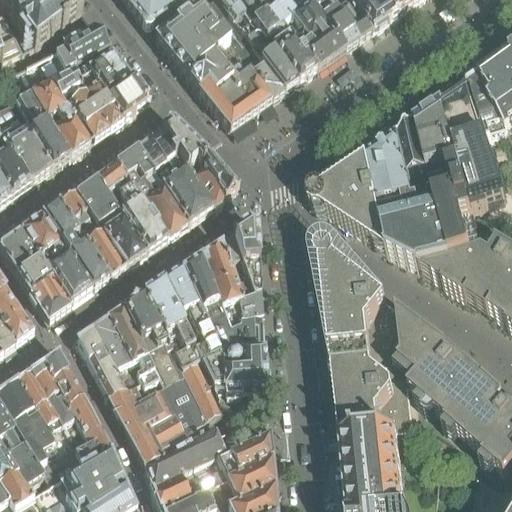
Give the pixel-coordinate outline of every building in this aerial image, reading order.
[(0,0),(0,72),(21,62),(13,46),(0,52),(0,14),(2,18),(33,57),(59,38),(81,22),(74,12),(64,0),(0,0)] [(149,36),(201,0),(115,0),(132,21),(143,35),(149,36)] [(253,30),(247,22),(228,0),(223,0),(212,7),(245,49),(259,39),(253,30)] [(291,49),(282,37),(279,39),(272,30),(248,0),(228,0),(247,22),(252,18),(258,26),(253,30),(259,39),(265,48),(264,50),(297,92),(297,93),(316,80),(303,60),(300,62),(291,49)] [(290,15),(277,0),(248,0),(272,30),(290,15)] [(358,51),(325,6),(320,0),(307,0),(304,3),(344,61),(358,51)] [(371,42),(340,0),(331,0),(325,6),(358,51),(371,42)] [(340,0),(371,42),(388,30),(388,31),(397,25),(379,0),(340,0)] [(424,7),(419,0),(379,0),(397,25),(424,7)] [(304,3),(290,15),(272,30),(279,39),(282,37),(292,30),(301,42),(291,49),(300,62),(303,60),(316,80),(344,61),(304,3)] [(284,102),(251,59),(252,58),(245,49),(212,7),(199,16),(239,68),(237,69),(269,112),(284,102)] [(269,112),(237,69),(239,68),(199,16),(186,26),(185,25),(174,34),(154,48),(185,86),(185,87),(197,102),(229,140),(255,122),(269,112)] [(51,63),(3,87),(15,111),(27,104),(48,92),(89,154),(92,152),(109,140),(110,139),(122,132),(122,131),(89,78),(87,79),(82,73),(109,58),(93,36),(92,36),(92,37),(61,53),(64,57),(51,63)] [(297,92),(264,50),(265,48),(259,39),(245,49),(252,58),(251,59),(284,102),(297,92)] [(111,61),(98,69),(100,71),(118,98),(132,88),(111,61)] [(511,68),(510,69),(511,70),(485,89),(469,100),(487,154),(507,146),(511,153),(511,68)] [(100,71),(89,78),(122,131),(134,122),(144,115),(145,115),(146,107),(132,88),(118,98),(100,71)] [(48,92),(27,104),(46,130),(56,123),(63,134),(53,141),(70,167),(89,154),(48,92)] [(504,206),(487,154),(469,100),(468,99),(443,117),(475,222),(489,216),(487,212),(504,206)] [(27,104),(15,111),(27,132),(30,130),(35,139),(27,143),(51,180),(68,168),(70,167),(53,141),(46,130),(27,104)] [(9,112),(0,116),(0,146),(1,147),(30,194),(51,180),(27,143),(21,134),(9,112)] [(475,222),(443,117),(417,135),(418,135),(417,135),(438,211),(455,271),(461,269),(460,268),(484,262),(487,261),(475,222)] [(455,271),(438,211),(417,135),(399,148),(354,178),(358,197),(363,196),(365,207),(375,251),(373,253),(388,263),(420,280),(451,272),(455,271)] [(200,161),(193,154),(175,137),(172,137),(168,136),(160,142),(173,160),(169,162),(174,169),(178,166),(185,176),(184,177),(191,188),(203,180),(212,173),(207,167),(200,161)] [(173,160),(160,142),(147,152),(163,177),(175,170),(174,169),(169,162),(173,160)] [(0,146),(0,189),(12,207),(30,194),(1,147),(0,146)] [(163,177),(147,152),(135,160),(152,185),(163,177)] [(152,185),(135,160),(115,174),(114,174),(112,176),(127,196),(130,201),(142,193),(152,185)] [(212,219),(191,188),(184,177),(185,176),(178,166),(174,169),(175,170),(163,177),(152,185),(188,236),(212,219)] [(234,198),(212,173),(203,180),(226,210),(233,205),(233,202),(234,198)] [(127,196),(112,176),(93,190),(108,209),(127,196)] [(375,251),(365,207),(363,196),(358,197),(354,178),(322,199),(317,199),(312,201),(309,206),(309,211),(311,216),(316,219),(321,218),(373,253),(375,251)] [(226,210),(203,180),(191,188),(212,219),(226,210)] [(188,236),(152,185),(142,193),(177,244),(188,236)] [(0,215),(12,207),(0,189),(0,215)] [(125,233),(108,209),(93,190),(84,197),(74,203),(84,219),(93,233),(99,241),(114,231),(119,237),(125,233)] [(177,244),(142,193),(130,201),(143,219),(165,252),(177,244)] [(165,252),(143,219),(130,201),(127,196),(108,209),(125,233),(145,262),(147,264),(165,252)] [(84,219),(74,203),(57,216),(68,231),(84,219)] [(76,243),(68,231),(57,216),(20,242),(38,269),(52,259),(56,264),(62,259),(91,303),(109,291),(76,243)] [(125,280),(100,242),(92,248),(85,239),(93,233),(84,219),(68,231),(76,243),(109,291),(125,280)] [(145,262),(125,233),(119,237),(114,231),(99,241),(100,242),(125,280),(147,264),(145,262)] [(260,303),(256,238),(248,235),(234,245),(249,291),(237,296),(242,309),(260,303)] [(38,269),(20,242),(9,250),(0,255),(0,260),(29,305),(52,290),(38,269)] [(249,291),(234,245),(223,252),(237,296),(249,291)] [(237,296),(223,252),(204,265),(222,322),(235,318),(232,314),(242,309),(237,296)] [(511,267),(511,266),(511,261),(509,260),(510,260),(499,253),(498,254),(499,254),(493,266),(487,261),(484,262),(460,268),(461,269),(455,271),(451,272),(420,280),(445,295),(444,296),(467,310),(468,309),(489,323),(490,322),(497,327),(504,317),(511,321),(511,267)] [(413,441),(407,397),(399,329),(398,320),(337,271),(337,266),(335,261),(331,258),(326,257),(321,259),(318,263),(317,268),(319,273),(321,275),(331,356),(340,448),(396,443),(397,443),(413,441)] [(91,303),(62,259),(56,264),(52,259),(38,269),(52,290),(71,317),(91,303)] [(222,322),(204,265),(184,278),(222,361),(238,362),(238,355),(232,350),(238,349),(237,338),(228,338),(225,331),(222,322)] [(222,361),(184,278),(180,281),(163,293),(200,374),(200,373),(208,370),(222,361)] [(48,333),(62,324),(71,317),(52,290),(29,305),(48,333)] [(200,374),(163,293),(145,305),(185,389),(206,434),(209,432),(219,426),(196,377),(200,374)] [(32,343),(4,299),(0,301),(0,334),(15,356),(32,343)] [(261,327),(260,303),(242,309),(232,314),(235,318),(236,321),(240,320),(240,322),(238,330),(261,327)] [(185,389),(145,305),(124,319),(158,393),(161,400),(184,447),(185,453),(192,450),(191,443),(206,434),(185,389)] [(511,321),(504,317),(497,327),(508,335),(508,336),(511,338),(511,321)] [(143,400),(158,393),(124,319),(121,321),(108,330),(140,394),(143,400)] [(493,398),(467,373),(448,357),(398,320),(399,329),(407,397),(410,397),(411,402),(446,433),(474,400),(484,409),(493,398)] [(262,362),(261,327),(238,330),(228,338),(237,338),(238,349),(232,350),(238,355),(238,362),(262,362)] [(140,394),(108,330),(94,339),(118,389),(115,390),(122,404),(126,402),(127,403),(135,400),(134,398),(140,394)] [(15,356),(0,334),(0,360),(3,364),(15,356)] [(118,389),(94,339),(76,351),(101,397),(107,410),(108,411),(122,404),(115,390),(118,389)] [(264,400),(262,362),(238,362),(222,361),(208,370),(209,372),(200,376),(212,398),(221,398),(221,403),(264,400)] [(100,440),(82,407),(74,392),(72,388),(57,364),(28,383),(70,456),(83,449),(83,450),(100,440)] [(70,456),(28,383),(10,396),(52,457),(60,470),(74,463),(75,462),(76,463),(87,457),(83,450),(83,449),(70,456)] [(52,457),(10,396),(0,403),(0,424),(36,478),(42,475),(44,479),(60,470),(52,457)] [(511,475),(511,414),(505,408),(493,398),(484,409),(474,400),(446,433),(445,434),(482,467),(481,469),(502,487),(511,475)] [(184,447),(161,400),(140,411),(135,400),(127,403),(126,402),(122,404),(108,411),(143,475),(152,499),(225,465),(221,457),(213,439),(192,450),(185,453),(184,447)] [(36,478),(0,424),(0,460),(25,497),(31,497),(39,492),(42,486),(36,478)] [(48,496),(111,461),(110,459),(100,440),(83,450),(87,457),(76,463),(75,462),(74,463),(60,470),(44,479),(42,475),(36,478),(42,486),(48,496)] [(342,447),(340,448),(342,457),(342,459),(346,493),(347,511),(404,511),(404,507),(397,443),(396,443),(342,447)] [(157,511),(183,511),(270,471),(268,446),(243,457),(225,465),(152,499),(157,511)] [(25,497),(0,460),(0,501),(7,511),(26,511),(32,509),(31,506),(25,497)] [(132,511),(111,461),(48,496),(31,506),(32,509),(34,511),(132,511)] [(273,511),(270,471),(183,511),(273,511)]
